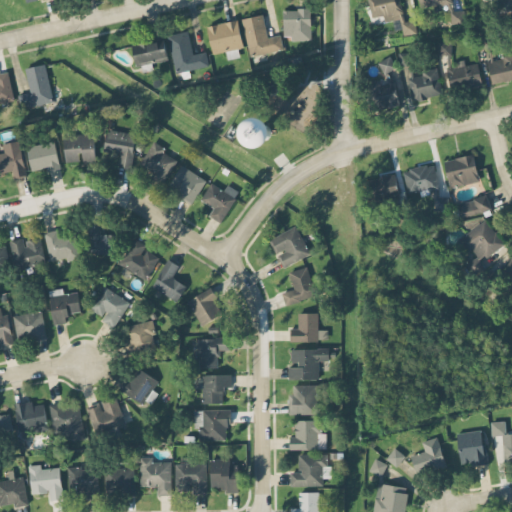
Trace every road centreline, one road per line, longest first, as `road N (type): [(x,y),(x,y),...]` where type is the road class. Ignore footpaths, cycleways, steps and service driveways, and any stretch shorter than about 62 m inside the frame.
road 1 (residential): [(259,511),(259,315),(252,288),(227,259),(142,203),(87,196),(0,214)]
road 2 (residential): [(227,259),(310,165),(349,147),(511,112)]
road 3 (residential): [(0,44),(208,0)]
road 4 (residential): [(349,147),(347,0)]
